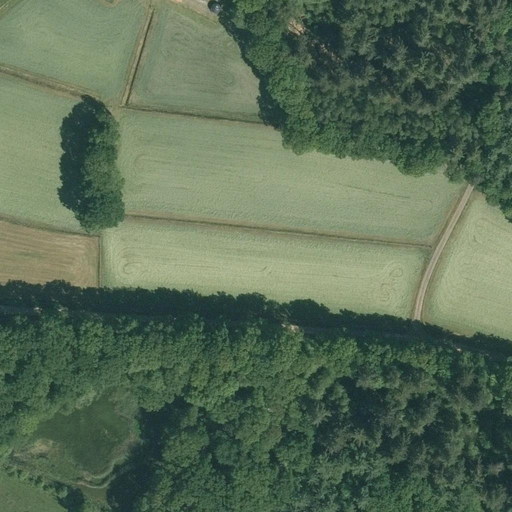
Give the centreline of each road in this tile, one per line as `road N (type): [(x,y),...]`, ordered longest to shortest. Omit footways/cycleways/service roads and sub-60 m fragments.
road 1 (track): [(0,307),(415,336)]
road 2 (track): [(415,336),(426,276),(488,139),(471,0)]
